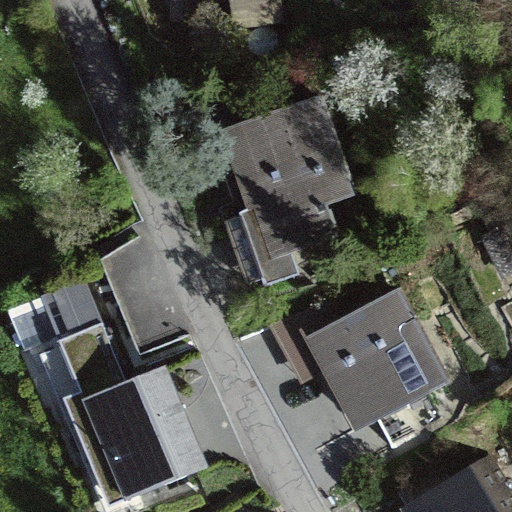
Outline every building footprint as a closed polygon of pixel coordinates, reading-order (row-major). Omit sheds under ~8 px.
[(182,0),(184,11),(259,0),(182,0)] [(322,115),(224,149),(263,260),(360,226),(322,115)] [(355,445),(444,400),(397,307),(308,352),(355,445)] [(126,383),(102,327),(52,349),(119,501),(207,462),(165,366),(126,383)] [(480,511),(467,488),(426,511),(480,511)]
